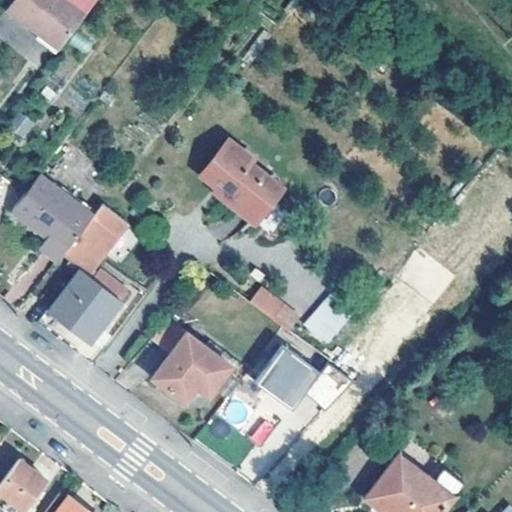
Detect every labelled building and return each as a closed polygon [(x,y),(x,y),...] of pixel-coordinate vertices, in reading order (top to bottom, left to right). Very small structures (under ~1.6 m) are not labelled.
[(12,0),(6,9),(57,47),(81,16),(60,0),(12,0)] [(60,0),(81,16),(92,0),(60,0)] [(8,130),(24,138),(33,121),(17,113),(8,130)] [(227,137),(200,172),(222,189),(219,193),(254,220),(281,185),(249,160),(252,156),(227,137)] [(62,253),(91,215),(38,174),(25,191),(11,210),(50,240),(45,247),(58,257),(62,253)] [(102,202),(91,215),(118,235),(128,222),(113,210),(102,202)] [(105,251),(118,235),(91,215),(62,253),(77,265),(82,269),(87,272),(105,251)] [(101,268),(94,276),(123,298),(130,289),(101,268)] [(94,276),(87,272),(82,269),(51,309),(91,340),(123,298),(94,276)] [(260,284),(249,299),(273,317),(284,303),(260,284)] [(331,292),(302,325),(326,346),(355,312),(331,292)] [(196,383),(208,391),(230,361),(170,317),(152,337),(171,352),(152,376),(184,400),(196,383)] [(319,370),(283,343),(255,381),(271,392),(287,404),(290,406),(302,391),(319,370)] [(319,370),(302,391),(323,408),(351,379),(327,360),(319,370)] [(287,404),(271,392),(263,402),(280,414),(287,404)] [(262,446),(274,426),(260,418),(248,438),(262,446)] [(431,478),(399,454),(366,496),(387,511),(436,511),(450,494),(431,478)] [(45,480),(18,460),(0,482),(0,491),(22,509),(45,480)] [(431,478),(450,494),(460,481),(440,466),(431,478)] [(86,511),(67,497),(55,511),(86,511)] [(511,511),(511,506),(508,503),(499,511),(511,511)]
